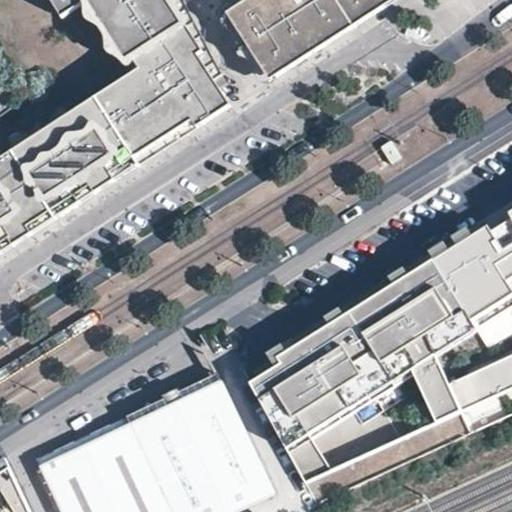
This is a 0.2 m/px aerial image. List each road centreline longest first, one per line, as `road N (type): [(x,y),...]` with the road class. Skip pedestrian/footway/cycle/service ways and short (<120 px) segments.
road 1 (primary): [(511,10),(0,337)]
road 2 (primary): [(0,437),(511,113)]
